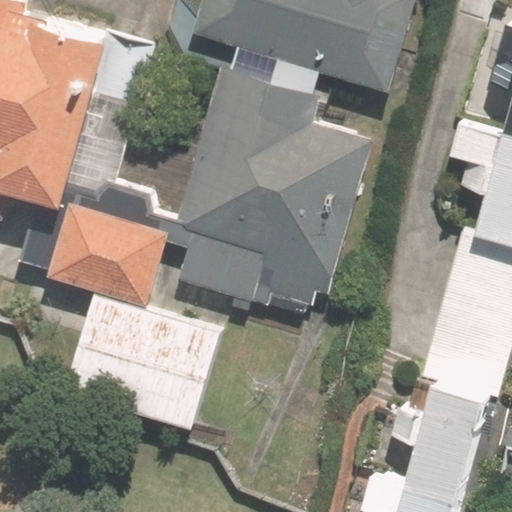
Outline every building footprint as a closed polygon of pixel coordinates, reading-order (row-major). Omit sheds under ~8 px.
[(412,0),(202,0),(194,33),(391,84),(412,0)] [(115,42),(0,12),(0,160),(78,181),(115,42)] [(478,511),(511,391),(511,50),(502,81),(511,83),(511,124),(467,113),(457,151),(474,156),(467,179),(503,189),(493,229),(470,221),(426,378),(431,380),(423,405),(410,402),(400,436),(430,444),(421,479),(389,469),(377,511),(478,511)] [(374,105),(221,65),(167,271),(319,311),(374,105)] [(170,233),(67,206),(51,269),(153,296),(170,233)] [(200,423),(225,332),(107,300),(81,390),(200,423)]
